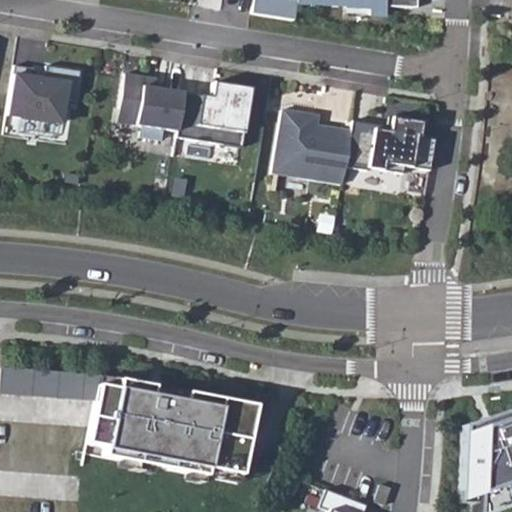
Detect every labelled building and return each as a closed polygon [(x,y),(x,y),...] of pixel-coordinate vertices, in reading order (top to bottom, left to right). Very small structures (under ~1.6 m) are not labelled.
[(288,0),(252,0),(250,14),(292,21),(295,3),(296,1),(288,0)] [(295,0),(296,1),(295,3),(345,6),(345,7),(370,8),(370,16),(384,17),(384,8),(417,9),(416,0),(295,0)] [(32,70),(12,67),(5,116),(58,125),(61,105),(73,106),(78,72),(44,66),(42,81),(30,79),(32,70)] [(175,132),(181,93),(153,89),(154,79),(123,74),(115,122),(140,127),(138,137),(159,141),(160,130),(175,132)] [(200,97),(181,93),(175,132),(174,138),(239,148),(248,89),(211,84),(209,98),(208,103),(200,101),(200,97)] [(343,168),(348,132),(322,127),(320,135),(314,133),(315,126),(317,116),(281,110),(270,174),(340,185),(343,168)] [(371,125),(350,121),(348,132),(343,168),(366,171),(366,168),(367,161),(381,163),(380,171),(401,174),(402,167),(429,171),(429,170),(430,160),(431,155),(432,150),(433,140),(417,137),(419,123),(388,118),(386,132),(370,130),(371,125)] [(367,161),(366,168),(380,171),(381,163),(367,161)] [(77,174),(67,172),(65,182),(75,183),(77,174)] [(331,219),(320,217),(317,232),(329,234),(331,219)] [(0,368),(0,369),(0,394),(93,402),(96,385),(97,377),(98,376),(0,368)] [(117,381),(97,377),(96,385),(115,389),(117,381)] [(115,389),(96,385),(93,402),(85,444),(104,448),(102,457),(118,461),(152,467),(185,473),(202,477),(203,477),(205,470),(238,476),(252,407),(184,394),(182,403),(165,400),(149,397),(151,387),(117,381),(115,389)] [(182,403),(184,394),(166,390),(165,400),(182,403)] [(460,426),(459,491),(475,491),(474,503),(474,511),(492,511),(509,505),(503,486),(511,482),(511,416),(508,418),(505,410),(460,426)] [(152,467),(118,461),(117,468),(151,474),(152,467)] [(238,476),(205,470),(203,477),(237,484),(238,476)] [(202,477),(185,473),(184,481),(200,484),(202,477)] [(511,482),(503,486),(509,505),(511,504),(511,482)] [(388,487),(376,484),(372,502),(383,505),(388,487)] [(325,511),(324,511),(361,511),(364,505),(323,489),(316,507),(325,511)] [(475,491),(459,491),(459,503),(474,503),(475,491)]
